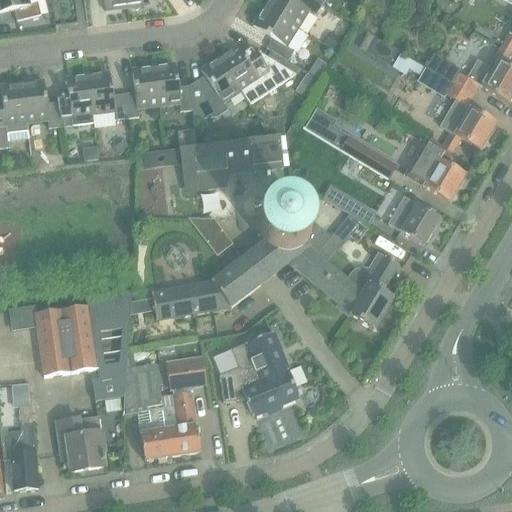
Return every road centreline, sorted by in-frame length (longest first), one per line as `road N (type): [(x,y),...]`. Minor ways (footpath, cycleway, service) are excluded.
road 1 (residential): [(511,179),(374,404),(330,448),(280,474),(55,507)]
road 2 (residential): [(0,57),(190,31),(227,0)]
road 3 (residential): [(457,397),(459,338),(511,248)]
road 4 (tertiary): [(413,466),(432,488),(461,496),(499,475),(508,447)]
